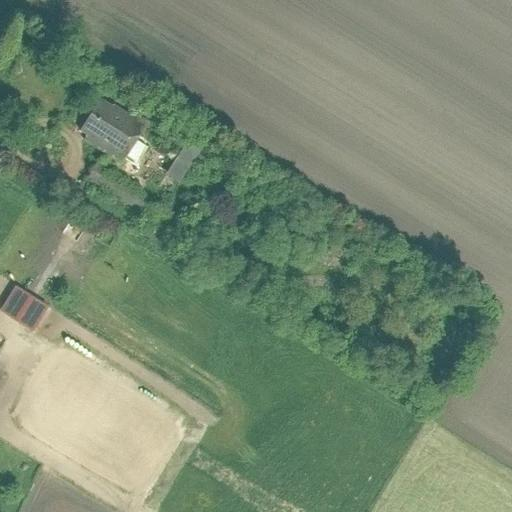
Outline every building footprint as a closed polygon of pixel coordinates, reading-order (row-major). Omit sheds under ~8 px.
[(124,160),(135,167),(146,149),(135,142),(147,124),(129,112),(127,115),(113,106),(111,108),(99,100),(79,132),(87,136),(83,142),(121,165),(124,160)] [(186,172),(192,164),(182,158),(177,166),(186,172)] [(153,222),(162,208),(98,166),(88,180),(153,222)] [(0,303),(0,313),(7,318),(10,314),(22,295),(10,287),(0,303)] [(18,319),(15,323),(27,331),(30,326),(42,307),(30,300),(18,319)] [(4,369),(0,376),(0,394),(6,398),(18,376),(4,369)]
